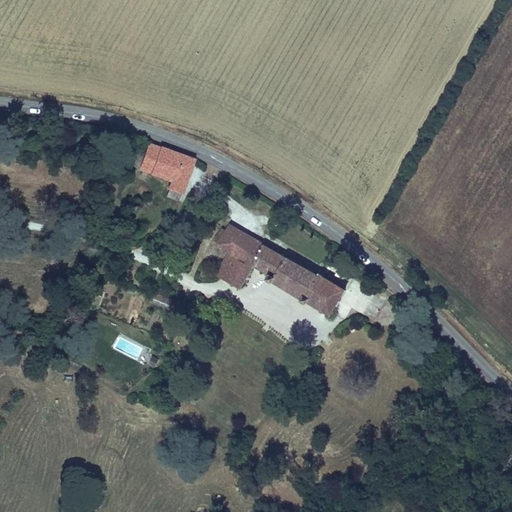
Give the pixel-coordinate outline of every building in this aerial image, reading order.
[(152,146),(141,142),(137,157),(134,170),(144,173),(152,146)] [(186,157),(152,146),(144,173),(167,181),(165,190),(175,194),(186,157)] [(134,170),(137,157),(130,155),(127,168),(134,170)] [(110,183),(102,181),(96,204),(104,206),(110,183)] [(174,199),(175,194),(165,190),(163,196),(174,199)] [(345,286),(232,213),(228,218),(223,216),(214,232),(230,243),(214,267),(238,282),(254,259),(266,268),(265,270),(330,311),(345,286)] [(352,308),(373,321),(387,299),(354,280),(334,313),(345,319),(352,308)] [(169,307),(174,298),(146,290),(144,299),(169,307)]
